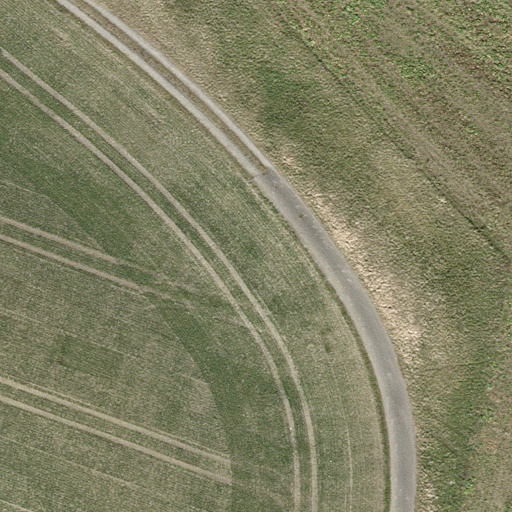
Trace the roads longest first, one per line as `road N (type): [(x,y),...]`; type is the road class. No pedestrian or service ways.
road 1 (track): [(81,0),(170,68),(310,216),(378,349)]
road 2 (track): [(394,511),(402,439),(378,349)]
